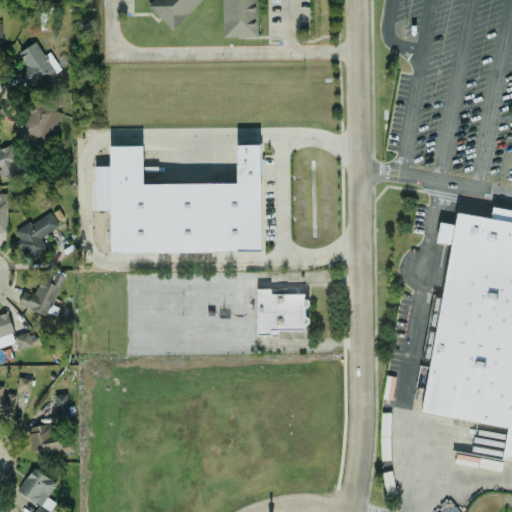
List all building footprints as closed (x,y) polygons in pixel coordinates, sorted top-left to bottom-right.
[(257,36),(257,0),(152,0),(147,5),(173,29),(200,0),(222,0),(222,36),(257,36)] [(19,73),(29,90),(58,73),(38,39),(17,51),(27,68),(19,73)] [(62,111),(33,98),(19,129),(48,142),(62,111)] [(0,171),(3,178),(18,172),(7,144),(0,147),(0,171)] [(423,413),(507,425),(501,461),(511,462),(511,209),(491,206),(490,217),(456,212),(454,223),(439,221),(436,241),(448,243),(423,413)] [(31,224),(28,220),(12,232),(31,259),(47,248),(40,238),(59,224),(50,210),(31,224)] [(18,303),(46,315),(64,274),(57,271),(52,282),(40,278),(33,296),(23,291),(18,303)] [(256,288),(257,334),(277,334),(277,330),(306,329),(305,292),(270,293),(270,288),(256,288)] [(0,345),(15,341),(6,311),(0,313),(0,345)] [(17,348),(32,344),(25,313),(10,317),(17,348)] [(29,391),(32,378),(18,376),(16,389),(29,391)] [(0,413),(11,416),(16,392),(3,389),(4,385),(0,384),(0,413)] [(55,415),(68,415),(67,393),(54,393),(55,415)] [(28,426),(32,456),(64,452),(61,433),(51,434),(49,422),(28,426)] [(16,490),(46,510),(44,511),(38,511),(35,510),(32,511),(49,511),(58,498),(49,492),(56,481),(32,465),(16,490)]
